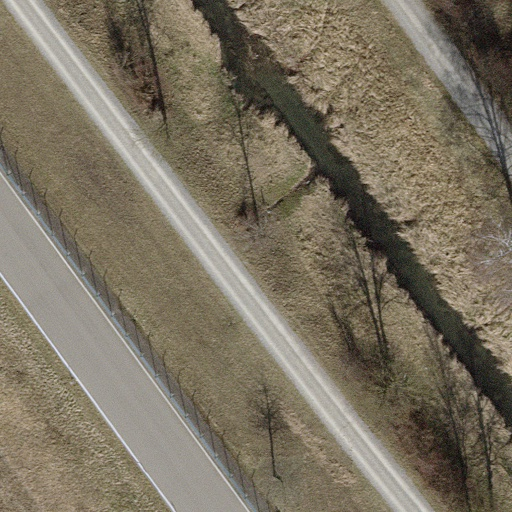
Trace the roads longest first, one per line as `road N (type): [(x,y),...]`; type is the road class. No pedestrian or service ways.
road 1 (track): [(27,0),(417,511)]
road 2 (track): [(511,155),(396,0)]
